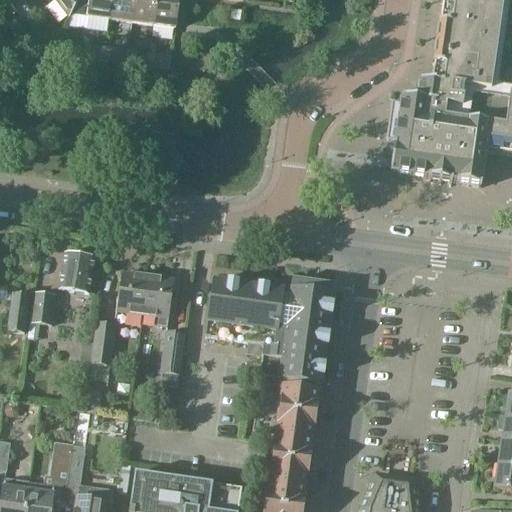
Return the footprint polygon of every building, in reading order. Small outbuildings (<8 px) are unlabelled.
[(13,10),(25,0),(24,0),(11,0),(8,3),(13,10)] [(55,0),(54,1),(67,21),(78,0),(55,0)] [(88,0),(86,19),(108,22),(111,0),(88,0)] [(111,0),(108,22),(130,24),(133,0),(111,0)] [(155,0),(133,0),(130,24),(151,27),(155,0)] [(178,0),(155,0),(151,27),(174,30),(178,0)] [(511,0),(441,0),(438,26),(437,26),(431,67),(432,67),(430,85),(418,83),(415,103),(400,101),(400,106),(391,105),(386,142),(394,143),(394,148),(392,148),(388,176),(427,181),(426,182),(450,186),(451,185),(455,185),(455,186),(479,190),(484,155),(511,159),(511,0)] [(229,20),(239,22),(240,12),(230,11),(229,20)] [(46,33),(37,42),(46,50),(54,41),(46,33)] [(83,46),(81,61),(90,62),(92,47),(83,46)] [(105,49),(103,64),(112,65),(114,50),(105,49)] [(126,52),(124,67),(133,68),(135,53),(126,52)] [(168,73),(170,58),(148,55),(146,70),(168,73)] [(64,256),(58,291),(87,296),(93,262),(64,256)] [(129,316),(141,317),(147,279),(121,276),(116,314),(129,316)] [(159,281),(147,279),(141,317),(158,320),(156,328),(166,329),(172,283),(171,283),(170,278),(161,277),(159,281)] [(212,283),(204,340),(247,346),(262,348),(260,359),(260,366),(259,367),(258,375),(258,376),(258,378),(260,378),(255,409),(255,408),(255,410),(254,421),(253,421),(253,422),(252,432),(251,434),(253,434),(264,435),(264,436),(265,436),(274,437),(272,447),(272,448),(272,449),(271,459),(270,459),(270,461),(269,471),(268,471),(268,472),(269,472),(267,483),(267,484),(265,495),(264,495),(263,506),(262,506),(262,508),(261,511),(302,511),(303,511),(302,511),(304,501),(302,500),(304,489),(305,488),(304,488),(306,477),(307,477),(309,466),(309,464),(310,453),(309,453),(311,442),(311,440),(312,429),(314,429),(315,418),(315,419),(316,417),(315,417),(317,406),(316,406),(317,395),(318,388),(320,388),(328,326),(330,316),(335,316),(336,306),(331,306),(332,298),(333,298),(334,294),(335,287),(334,287),(291,282),(290,292),(291,292),(290,294),(290,297),(282,296),(282,293),(212,283)] [(24,336),(29,299),(10,296),(5,333),(24,336)] [(32,296),(28,326),(51,329),(55,298),(32,296)] [(96,325),(90,366),(109,368),(114,327),(96,325)] [(159,388),(176,390),(184,337),(165,334),(159,375),(161,376),(159,388)] [(128,421),(150,424),(152,411),(130,408),(128,421)] [(511,418),(504,418),(500,441),(511,443),(511,418)] [(511,443),(500,441),(497,465),(511,467),(511,443)] [(0,445),(0,473),(5,474),(9,447),(0,445)] [(29,486),(24,511),(49,511),(50,509),(50,508),(53,491),(65,492),(67,482),(72,450),(72,448),(53,445),(49,479),(44,478),(43,486),(43,487),(29,486)] [(72,450),(67,482),(80,483),(84,451),(72,450)] [(511,492),(511,467),(497,465),(493,490),(511,492)] [(237,511),(239,506),(241,491),(131,475),(125,511),(237,511)] [(419,511),(416,481),(373,476),(357,511),(419,511)] [(4,482),(0,506),(0,511),(24,511),(29,486),(4,482)] [(108,511),(111,494),(79,489),(78,489),(74,511),(108,511)]
